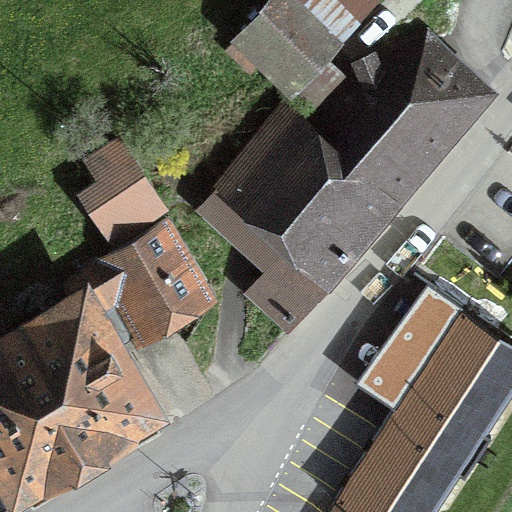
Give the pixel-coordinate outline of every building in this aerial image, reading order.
[(295,84),(373,0),(274,0),(242,34),(295,84)] [(352,69),(308,120),(394,196),(487,87),(426,34),(352,69)] [(260,280),(298,313),(394,196),(308,120),(290,104),(220,185),(289,245),(260,280)] [(102,184),(85,195),(113,236),(163,201),(122,141),(87,163),(102,184)] [(71,276),(81,292),(94,305),(120,289),(142,327),(211,286),(171,217),(71,276)] [(397,410),(463,310),(427,285),(359,384),(397,410)] [(153,403),(94,305),(81,292),(79,293),(0,341),(0,459),(15,486),(153,403)] [(432,511),(511,393),(511,342),(463,310),(397,410),(335,502),(348,511),(432,511)]
